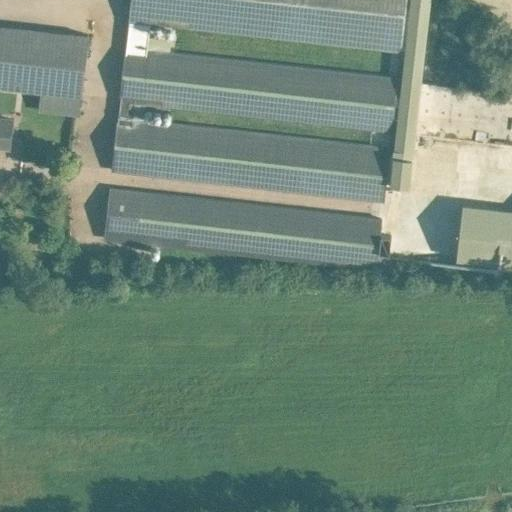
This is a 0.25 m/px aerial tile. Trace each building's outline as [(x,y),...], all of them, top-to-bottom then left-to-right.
[(113,169),(133,172),(384,199),(386,182),(409,185),(415,131),(421,80),(429,0),(131,0),(127,47),(113,169)] [(0,24),(0,85),(42,91),(83,95),(85,74),(89,34),(68,32),(0,24)] [(415,131),(511,141),(511,90),(421,80),(415,131)] [(0,146),(11,148),(14,120),(0,118),(0,146)] [(105,237),(125,239),(377,267),(382,217),(111,187),(105,237)] [(457,258),(457,262),(511,268),(511,210),(463,205),(457,258)]
